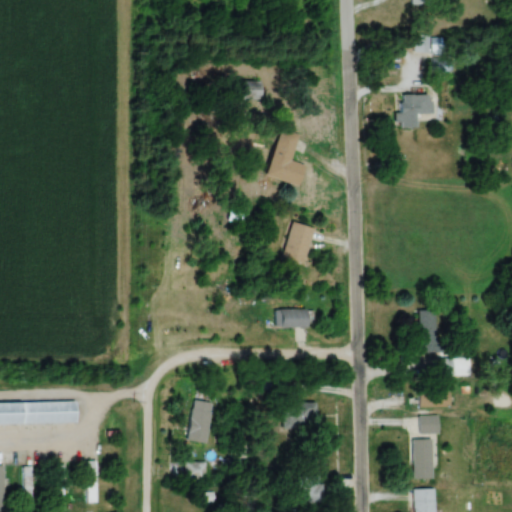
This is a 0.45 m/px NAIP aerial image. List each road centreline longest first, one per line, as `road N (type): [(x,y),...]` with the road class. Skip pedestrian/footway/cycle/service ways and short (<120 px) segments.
road 1 (residential): [(363,511),(351,0)]
road 2 (residential): [(360,362),(211,364),(158,379)]
road 3 (residential): [(158,379),(149,402),(148,511)]
